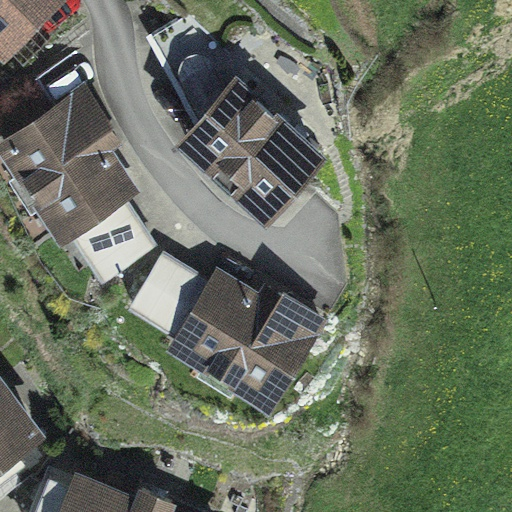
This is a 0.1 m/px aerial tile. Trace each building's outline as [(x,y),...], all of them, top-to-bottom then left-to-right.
[(0,0),(0,19),(21,0),(0,0)] [(303,166),(226,82),(167,135),(244,220),(303,166)] [(0,208),(12,234),(26,227),(88,197),(105,189),(58,93),(0,120),(0,208)] [(88,197),(26,227),(48,271),(110,241),(88,197)] [(119,333),(159,277),(120,249),(80,305),(119,333)] [(216,401),(276,318),(228,284),(216,300),(167,266),(159,277),(119,333),(216,401)] [(0,456),(29,438),(0,391),(0,456)] [(129,511),(77,489),(66,511),(129,511)]
